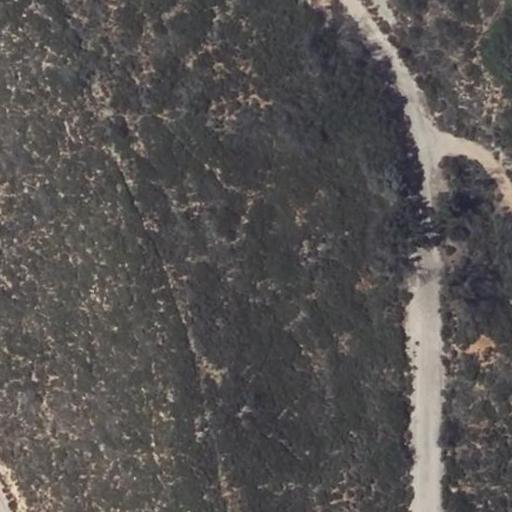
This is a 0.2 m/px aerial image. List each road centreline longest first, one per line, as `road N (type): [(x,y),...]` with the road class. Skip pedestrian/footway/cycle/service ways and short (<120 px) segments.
road 1 (track): [(425,103),(429,511)]
road 2 (track): [(348,0),(511,213)]
